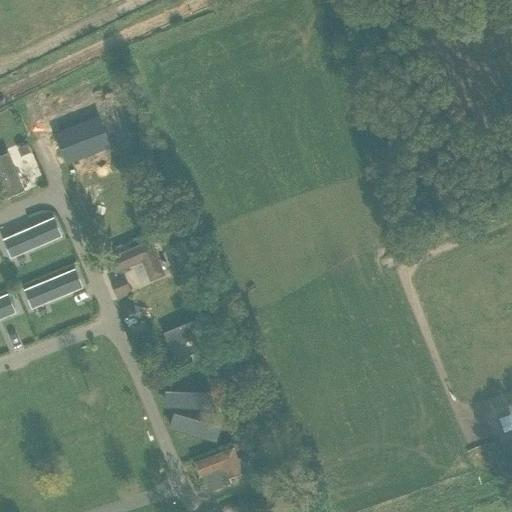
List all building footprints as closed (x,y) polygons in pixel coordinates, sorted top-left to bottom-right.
[(100,113),(55,130),(65,159),(111,142),(100,113)] [(26,144),(17,148),(21,156),(29,152),(26,144)] [(0,154),(0,196),(1,197),(23,188),(8,151),(0,154)] [(122,169),(76,186),(87,215),(133,198),(122,169)] [(101,232),(139,216),(132,199),(94,216),(101,232)] [(61,235),(53,217),(4,238),(12,257),(61,235)] [(153,242),(107,258),(118,288),(164,271),(153,242)] [(81,286),(73,268),(24,289),(32,308),(81,286)] [(145,289),(161,329),(190,318),(174,277),(145,289)] [(0,317),(15,311),(7,293),(0,295),(0,317)] [(194,345),(148,362),(159,391),(205,374),(194,345)] [(223,414),(177,431),(187,460),(233,443),(223,414)] [(262,511),(248,469),(219,478),(229,511),(262,511)] [(192,511),(186,494),(157,503),(159,511),(192,511)]
